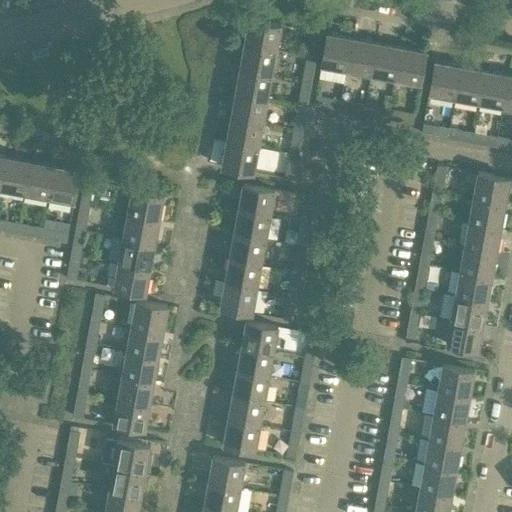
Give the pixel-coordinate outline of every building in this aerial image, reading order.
[(250,18),(246,43),(277,48),(282,24),(250,18)] [(313,30),(308,54),(317,56),(322,31),(313,30)] [(347,68),(353,37),(328,32),(323,64),(347,68)] [(372,73),(377,42),(353,37),(347,68),(372,73)] [(396,78),(402,46),(377,42),(372,73),(396,78)] [(272,73),(277,48),(246,43),(241,67),(272,73)] [(428,51),(402,46),(396,78),(422,82),(428,51)] [(313,81),(317,56),(308,54),(304,79),(313,81)] [(454,97),(460,65),(436,60),(430,92),(454,97)] [(479,101),(485,69),(460,65),(454,97),(479,101)] [(268,98),(272,73),(241,67),(237,92),(268,98)] [(504,105),(509,74),(485,69),(479,101),(504,105)] [(308,105),(313,81),(304,79),(299,103),(308,105)] [(263,122),(268,98),(237,92),(232,116),(263,122)] [(339,110),(341,101),(316,96),(315,105),(339,110)] [(364,114),(366,105),(341,101),(339,110),(364,114)] [(304,130),(308,105),(299,103),(295,128),(304,130)] [(389,119),(390,109),(366,105),(364,114),(389,119)] [(416,114),(390,109),(389,119),(415,123),(416,114)] [(259,147),(263,122),(232,116),(228,141),(259,147)] [(447,137),(448,128),(424,124),(422,133),(447,137)] [(300,154),(304,130),(295,128),(290,153),(300,154)] [(473,132),(448,128),(447,137),(471,142),(473,132)] [(496,146),(498,137),(473,132),(471,142),(496,146)] [(213,160),(223,161),(225,137),(215,136),(213,160)] [(511,139),(498,137),(496,146),(511,148),(511,139)] [(254,172),(259,147),(228,141),(223,166),(254,172)] [(295,180),(300,154),(290,153),(286,178),(295,180)] [(26,192),(32,161),(7,156),(1,188),(26,192)] [(50,197),(56,165),(32,161),(26,192),(50,197)] [(438,162),(433,187),(443,189),(448,163),(438,162)] [(81,170),(56,165),(50,197),(75,201),(81,170)] [(479,170),(474,194),(506,200),(511,175),(479,170)] [(85,179),(81,204),(90,205),(95,181),(85,179)] [(244,183),(239,207),(271,213),(276,188),(244,183)] [(439,213),(443,189),(433,187),(429,211),(439,213)] [(133,188),(129,213),(160,218),(164,194),(133,188)] [(307,194),(303,219),(311,221),(316,196),(307,194)] [(501,225),(506,200),(474,194),(469,219),(501,225)] [(86,230),(90,205),(81,204),(76,228),(86,230)] [(266,238),(271,213),(239,207),(235,232),(266,238)] [(129,213),(119,211),(114,235),(124,237),(155,243),(160,218),(129,213)] [(434,238),(439,213),(429,211),(424,236),(434,238)] [(307,245),(311,221),(303,219),(298,243),(307,245)] [(498,241),(501,225),(469,219),(465,243),(497,249),(498,241)] [(0,230),(18,234),(20,224),(0,220),(0,230)] [(43,238),(44,229),(20,224),(18,234),(43,238)] [(81,255),(86,230),(76,228),(72,253),(81,255)] [(69,233),(44,229),(43,238),(67,243),(69,233)] [(262,262),(266,238),(235,232),(230,256),(262,262)] [(430,262),(434,238),(424,236),(420,260),(430,262)] [(151,267),(155,243),(124,237),(120,262),(151,267)] [(302,270),(307,245),(298,243),(293,268),(302,270)] [(492,274),(497,249),(465,243),(460,268),(492,274)] [(76,280),(81,255),(72,253),(67,279),(76,280)] [(257,287),(262,262),(230,256),(226,281),(257,287)] [(425,287),(430,262),(420,260),(415,285),(425,287)] [(146,293),(151,267),(120,262),(115,287),(146,293)] [(298,294),(302,270),(293,268),(289,293),(298,294)] [(487,298),(492,274),(460,268),(456,292),(487,298)] [(253,313),(257,287),(226,281),(221,307),(253,313)] [(421,311),(425,287),(415,285),(411,310),(421,311)] [(96,291),(92,315),(101,317),(106,293),(96,291)] [(444,291),(439,315),(451,317),(456,293),(444,291)] [(483,323),(487,298),(456,292),(456,293),(451,317),(483,323)] [(293,320),(298,294),(289,293),(284,318),(293,320)] [(137,298),(132,323),(164,329),(169,304),(137,298)] [(416,337),(421,311),(411,310),(406,336),(416,337)] [(97,342),(101,317),(92,315),(87,340),(97,342)] [(478,348),(483,323),(451,317),(447,343),(478,348)] [(246,319),(242,343),(274,349),(279,325),(246,319)] [(160,353),(164,329),(132,323),(127,347),(160,353)] [(310,330),(305,355),(314,357),(319,332),(310,330)] [(92,366),(97,342),(87,340),(83,365),(92,366)] [(270,374),(274,349),(242,343),(237,368),(270,374)] [(155,378),(160,353),(127,347),(123,372),(155,378)] [(310,381),(314,357),(305,355),(301,379),(310,381)] [(402,355),(398,379),(408,381),(412,357),(402,355)] [(444,362),(439,387),(471,393),(475,368),(444,362)] [(88,391),(92,366),(83,365),(78,389),(88,391)] [(265,398),(270,374),(237,368),(233,393),(265,398)] [(151,402),(155,378),(123,372),(118,397),(151,402)] [(305,406),(310,381),(301,379),(296,404),(305,406)] [(403,406),(408,381),(398,379),(393,404),(403,406)] [(466,417),(471,393),(439,387),(435,412),(466,417)] [(83,416),(88,391),(78,389),(74,415),(83,416)] [(261,423),(265,398),(233,393),(228,417),(261,423)] [(146,427),(151,402),(118,397),(114,421),(146,427)] [(301,430),(305,406),(296,404),(292,429),(301,430)] [(399,430),(403,406),(393,404),(389,429),(399,430)] [(462,442),(466,417),(435,412),(430,436),(462,442)] [(256,449),(261,423),(228,417),(224,443),(256,449)] [(71,429),(66,453),(76,455),(80,431),(71,429)] [(296,456),(301,430),(292,429),(287,454),(296,456)] [(394,455),(399,430),(389,429),(384,453),(394,455)] [(457,467),(462,442),(430,436),(426,461),(457,467)] [(120,438),(115,462),(147,468),(151,443),(120,438)] [(71,479),(76,455),(66,453),(62,478),(71,479)] [(389,479),(394,455),(384,453),(380,478),(389,479)] [(214,456),(210,480),(241,486),(245,461),(214,456)] [(453,491),(457,467),(426,461),(421,485),(453,491)] [(142,492),(147,468),(115,462),(110,487),(142,492)] [(284,469),(280,493),(289,495),(294,470),(284,469)] [(66,504),(71,479),(62,478),(57,502),(66,504)] [(385,504),(389,479),(380,478),(375,502),(385,504)] [(236,510),(241,486),(210,480),(205,505),(236,510)] [(428,511),(448,511),(453,491),(421,485),(417,510),(428,511)] [(110,511),(138,511),(142,492),(110,487),(106,511),(110,511)] [(285,511),(289,495),(280,493),(276,511),(285,511)] [(64,511),(66,504),(57,502),(55,511),(64,511)] [(383,511),(385,504),(375,502),(373,511),(383,511)]
